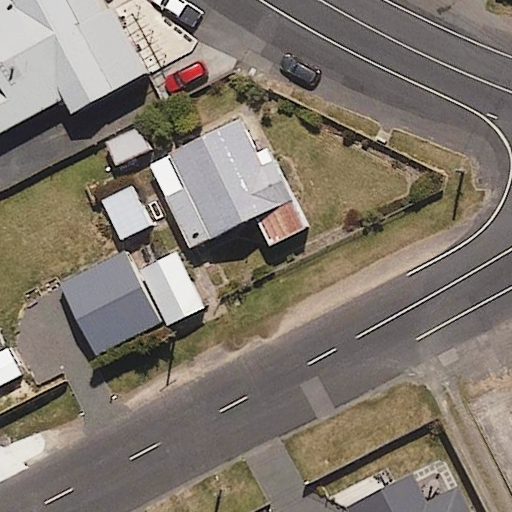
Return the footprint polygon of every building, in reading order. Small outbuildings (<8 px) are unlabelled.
[(81,108),(150,67),(110,0),(0,0),(0,113),(9,128),(71,91),(81,108)] [(313,223),(274,147),(255,109),(156,159),(198,243),(262,211),(278,241),(313,223)] [(122,165),(159,140),(144,117),(106,141),(122,165)] [(127,235),(155,221),(136,183),(108,197),(127,235)] [(182,250),(141,269),(131,249),(66,280),(100,350),(205,300),(182,250)] [(425,499),(412,475),(348,507),(350,511),(474,511),(459,482),(425,499)]
